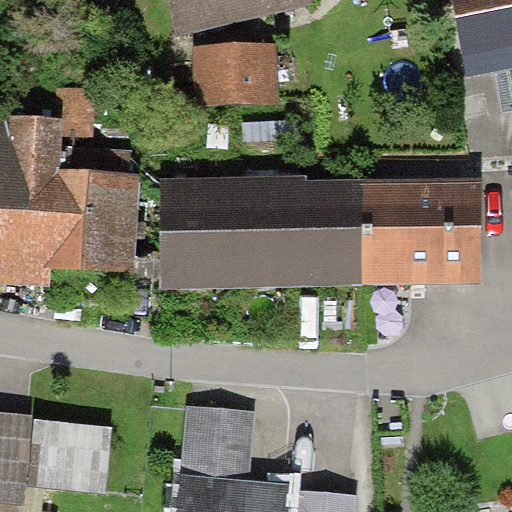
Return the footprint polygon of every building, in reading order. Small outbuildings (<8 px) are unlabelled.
[(172,0),(179,27),(294,0),(172,0)] [(511,0),(457,0),(472,68),(508,60),(511,77),(511,0)] [(285,106),(283,57),(201,60),(203,109),(285,106)] [(0,257),(122,265),(129,160),(55,156),(57,133),(90,135),(92,94),(57,92),(54,131),(20,129),(21,113),(0,111),(0,257)] [(304,186),(167,191),(165,284),(478,279),(479,191),(303,194),(304,186)] [(257,419),(190,413),(185,479),(251,485),(257,419)] [(20,511),(28,429),(0,426),(0,511),(20,511)] [(104,438),(45,433),(40,487),(99,492),(104,438)] [(292,511),(293,497),(187,489),(185,511),(292,511)] [(358,511),(359,504),(297,501),(296,511),(358,511)]
